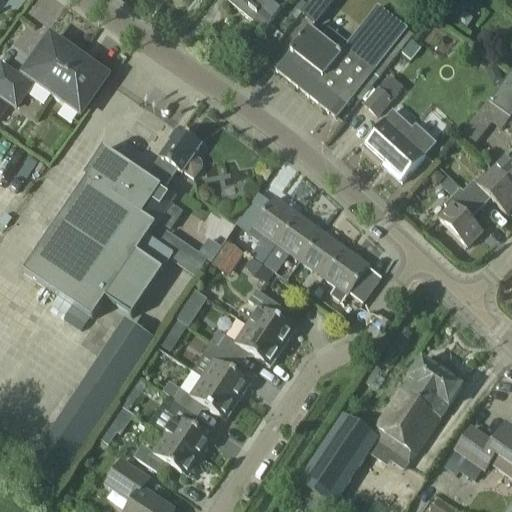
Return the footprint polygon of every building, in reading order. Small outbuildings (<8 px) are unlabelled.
[(226,0),(224,2),(264,35),(290,3),(286,0),(226,0)] [(302,17),(314,2),(310,0),(303,0),(294,12),(302,17)] [(316,0),(314,2),(302,17),(301,19),(315,30),(336,2),(335,1),(335,0),(316,0)] [(457,16),(455,5),(447,0),(446,0),(437,14),(452,24),(457,16)] [(354,99),(361,104),(371,90),(383,74),(413,37),(377,8),(347,47),(328,32),(321,42),(310,33),(277,74),(336,121),(354,99)] [(78,63),(48,42),(22,79),(23,79),(20,83),(0,68),(0,100),(14,111),(29,89),(28,88),(30,85),(77,118),(103,81),(83,67),(81,71),(75,67),(78,63)] [(411,43),(402,55),(410,62),(420,50),(411,43)] [(511,74),(511,75),(489,107),(510,122),(511,119),(511,74)] [(392,104),(400,96),(386,84),(379,91),(378,91),(376,94),(371,90),(361,104),(364,107),(362,109),(377,122),(393,105),(392,104)] [(510,122),(489,107),(487,106),(460,141),(472,151),(492,127),(502,133),(509,123),(510,122)] [(387,173),(401,186),(425,159),(386,124),(365,147),(390,169),(387,173)] [(202,150),(178,134),(160,161),(160,162),(147,181),(165,192),(178,173),(183,177),(184,175),(194,182),(202,169),(201,164),(195,160),(202,150)] [(147,181),(103,152),(84,181),(87,183),(23,276),(92,323),(105,303),(131,321),(173,258),(147,240),(175,199),(170,196),(165,192),(147,181)] [(491,174),(511,194),(511,155),(508,160),(507,158),(491,174)] [(443,180),(436,174),(429,181),(433,185),(439,185),(443,180)] [(460,193),(480,213),(490,203),(506,219),(511,212),(511,194),(491,174),(477,188),(473,185),(463,195),(460,192),(460,193)] [(470,223),(480,213),(448,182),(441,189),(452,200),(444,209),(447,212),(437,222),(467,252),(483,236),(470,223)] [(254,233),(277,249),(299,219),(275,202),(271,207),(258,197),(236,230),(250,239),(254,233)] [(213,215),(202,232),(217,242),(228,226),(213,215)] [(300,266),(322,236),(299,219),(277,249),(300,266)] [(205,276),(212,265),(168,236),(160,247),(205,276)] [(324,283),(345,253),(322,236),(300,266),(324,283)] [(244,258),(228,248),(226,246),(212,268),(230,280),(244,258)] [(345,253),(324,283),(335,291),(330,297),(342,305),(346,299),(348,300),(369,270),(345,253)] [(252,262),(246,270),(268,285),(273,276),(252,262)] [(272,262),(268,268),(275,274),(279,267),(272,262)] [(185,308),(198,316),(207,303),(194,294),(185,308)] [(258,312),(247,329),(282,353),(294,334),(280,324),(276,317),(281,310),(256,294),(248,305),(258,312)] [(81,334),(90,321),(72,310),(64,322),(81,334)] [(32,471),(62,490),(157,339),(127,320),(32,471)] [(170,336),(180,343),(188,331),(178,324),(170,336)] [(211,347),(236,363),(243,368),(246,361),(254,361),(270,371),(282,353),(247,329),(235,347),(217,335),(210,346),(211,347)] [(202,382),(237,405),(250,387),(235,377),(232,369),(236,363),(211,347),(204,358),(214,365),(202,382)] [(372,439),(378,443),(382,436),(415,458),(448,409),(449,410),(463,390),(422,363),(409,383),(372,439)] [(174,404),(173,404),(198,421),(203,414),(210,414),(225,424),(237,405),(202,382),(191,400),(170,386),(162,396),(174,404)] [(198,421),(173,404),(166,415),(176,422),(164,439),(199,463),(212,444),(197,434),(194,427),(198,421)] [(372,439),(344,420),(299,487),(333,510),(378,443),(372,439)] [(511,430),(506,427),(492,446),(471,431),(455,455),(468,464),(460,474),(474,484),(482,474),(485,476),(490,468),(511,483),(511,430)] [(108,429),(98,443),(108,449),(118,435),(108,429)] [(199,463),(164,439),(152,457),(143,450),(135,462),(160,478),(164,472),(172,471),(187,481),(199,463)] [(128,504),(132,507),(128,511),(171,511),(143,493),(149,483),(121,464),(107,485),(131,500),(128,504)] [(396,478),(383,502),(400,511),(407,511),(419,491),(396,478)] [(452,511),(438,502),(431,511),(452,511)]
